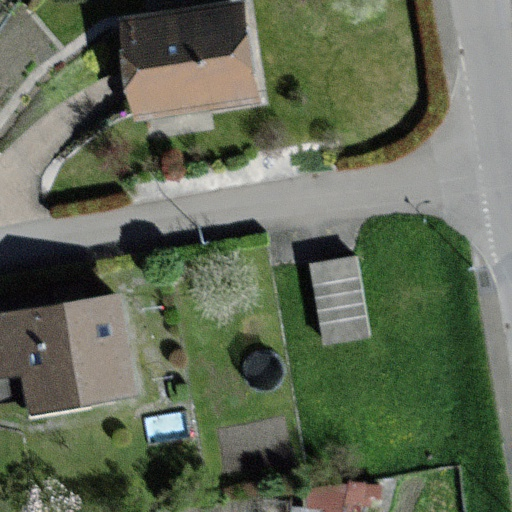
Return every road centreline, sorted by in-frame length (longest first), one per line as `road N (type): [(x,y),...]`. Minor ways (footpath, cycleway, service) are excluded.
road 1 (residential): [(501,159),(0,241)]
road 2 (residential): [(498,144),(478,0)]
